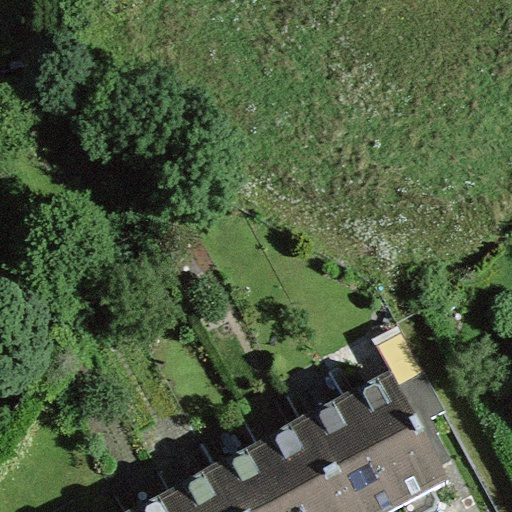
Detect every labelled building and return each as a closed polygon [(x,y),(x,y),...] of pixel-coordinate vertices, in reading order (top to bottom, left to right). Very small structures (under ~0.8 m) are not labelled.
[(391,376),(346,401),(405,511),(431,511),(435,510),(438,500),(433,491),(442,486),(448,482),(432,452),(444,446),(437,434),(439,434),(431,419),(444,412),(402,333),(375,348),(391,376)] [(405,511),(346,401),(302,424),(349,511),(405,511)] [(349,511),(302,424),(259,448),(290,511),(349,511)] [(290,511),(259,448),(215,471),(236,511),(290,511)] [(236,511),(215,471),(172,495),(180,511),(236,511)] [(180,511),(172,495),(139,511),(180,511)]
